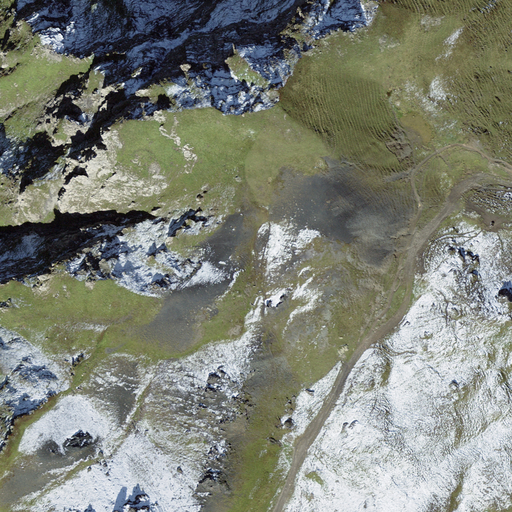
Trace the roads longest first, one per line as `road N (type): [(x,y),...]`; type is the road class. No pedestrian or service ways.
road 1 (track): [(511,180),(465,183),(414,252),(404,304),(363,346)]
road 2 (track): [(363,346),(275,511)]
